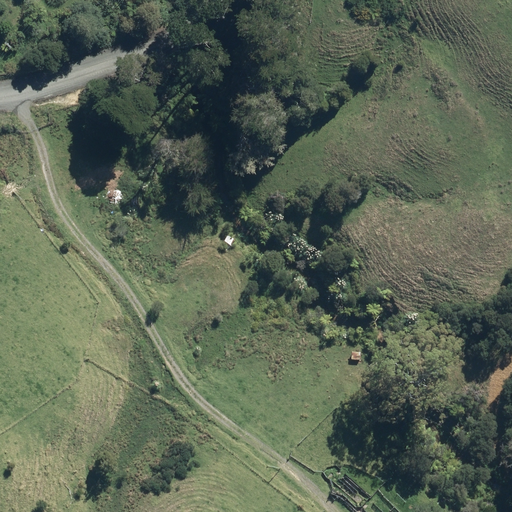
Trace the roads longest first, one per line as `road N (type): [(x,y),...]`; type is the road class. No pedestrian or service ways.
road 1 (track): [(324,511),(197,395),(129,292),(70,237),(8,93)]
road 2 (tertiary): [(0,93),(118,63),(176,32),(206,0)]
